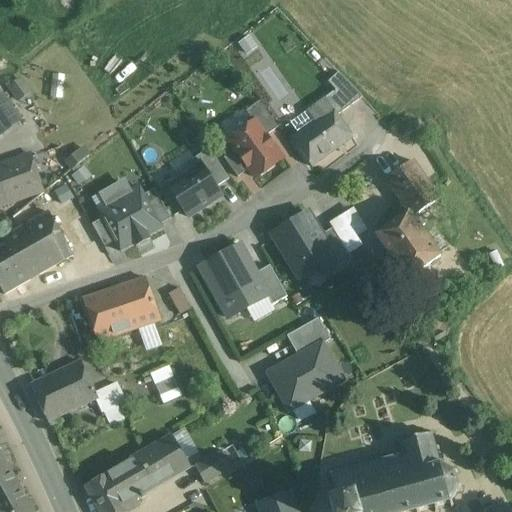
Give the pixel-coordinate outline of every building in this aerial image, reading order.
[(363,99),(339,74),(328,84),(336,92),(325,100),(338,117),(363,99)] [(1,91),(0,91),(0,132),(0,133),(21,119),(1,91)] [(325,100),(308,113),(315,123),(298,135),(292,139),(312,169),(353,140),(338,117),(325,100)] [(278,129),(259,103),(246,113),(254,124),(255,123),(266,138),(278,129)] [(254,124),(229,143),(235,151),(249,171),(256,180),(282,160),(266,138),(255,123),(254,124)] [(65,157),(71,166),(87,154),(81,146),(65,157)] [(249,171),(235,151),(224,160),(238,179),(249,171)] [(30,156),(0,166),(0,208),(43,193),(30,156)] [(413,163),(385,183),(401,206),(429,187),(413,163)] [(221,198),(200,165),(178,179),(167,186),(189,219),(221,198)] [(139,188),(129,194),(124,185),(110,193),(115,202),(97,211),(121,253),(135,245),(136,248),(150,240),(149,238),(163,230),(161,226),(144,197),(139,188)] [(429,187),(401,206),(408,216),(411,220),(416,217),(439,201),(429,187)] [(171,220),(154,191),(144,197),(161,226),(171,220)] [(359,246),(353,237),(364,231),(351,207),(325,222),(344,255),(359,246)] [(72,257),(49,214),(0,241),(0,288),(3,295),(72,257)] [(335,258),(308,214),(289,225),(272,236),(299,280),(335,258)] [(416,217),(411,220),(408,216),(376,238),(407,282),(439,259),(419,230),(423,227),(416,217)] [(269,298),(240,247),(200,269),(229,320),(266,299),(269,298)] [(145,281),(84,301),(98,344),(159,324),(145,281)] [(202,305),(192,288),(183,293),(192,310),(202,305)] [(191,310),(179,290),(168,296),(180,316),(191,310)] [(322,346),(269,375),(290,412),(333,388),(342,382),(322,346)] [(79,363),(30,386),(48,423),(96,400),(97,400),(94,395),(79,363)] [(148,373),(161,404),(182,396),(169,364),(148,373)] [(124,403),(115,385),(94,395),(97,400),(96,400),(102,413),(124,403)] [(429,436),(417,440),(416,436),(413,436),(414,440),(401,444),(397,442),(396,444),(399,446),(401,453),(399,454),(401,458),(384,463),(383,459),(380,460),(381,464),(367,468),(365,464),(362,464),(364,469),(349,473),(348,469),(345,469),(346,473),(332,477),(329,475),(327,477),(331,479),(336,500),(328,502),(330,511),(425,511),(433,510),(433,511),(437,511),(437,509),(448,506),(451,510),(453,508),(451,503),(447,494),(452,495),(453,491),(448,490),(447,478),(451,475),(449,472),(445,474),(435,467),(437,460),(433,461),(432,451),(436,450),(436,447),(432,448),(431,436),(433,434),(431,433),(429,436)] [(189,469),(171,439),(105,476),(87,487),(100,511),(130,511),(139,507),(135,500),(140,497),(141,500),(145,498),(144,495),(189,469)] [(241,462),(232,447),(221,453),(230,468),(241,462)] [(221,453),(195,468),(204,484),(230,468),(221,453)] [(0,455),(0,497),(18,487),(0,455)] [(0,497),(0,511),(31,511),(18,487),(0,497)] [(292,501),(263,511),(296,511),(293,502),(292,501)]
